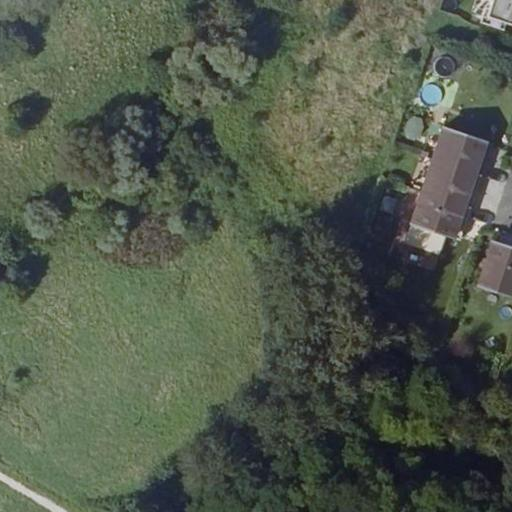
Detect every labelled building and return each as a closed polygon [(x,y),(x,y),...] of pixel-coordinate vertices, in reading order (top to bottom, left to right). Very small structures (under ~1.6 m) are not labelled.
[(511,0),(479,0),(474,15),(511,28),(511,0)] [(491,143),(442,126),(431,159),(481,175),(491,143)] [(481,175),(431,159),(421,191),(470,207),(481,175)] [(470,207),(421,191),(410,223),(459,240),(470,207)] [(511,241),(510,247),(492,241),(477,286),(509,297),(511,288),(511,241)]
